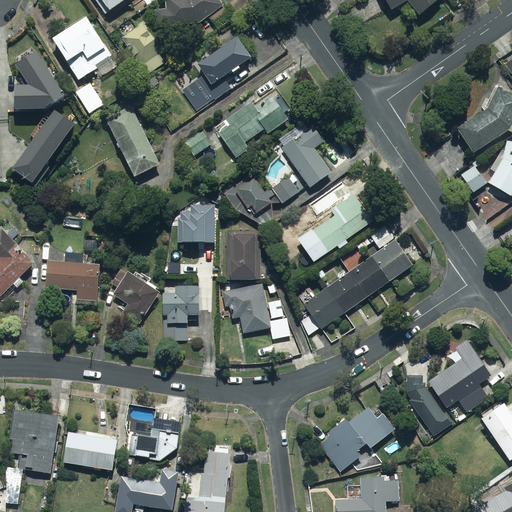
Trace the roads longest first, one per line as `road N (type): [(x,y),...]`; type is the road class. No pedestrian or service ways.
road 1 (residential): [(0,365),(267,389)]
road 2 (residential): [(267,389),(352,360),(482,274)]
road 3 (tertiary): [(482,274),(369,111)]
road 4 (tertiary): [(369,111),(511,13)]
road 5 (tertiary): [(369,111),(291,0)]
road 6 (residential): [(267,389),(286,511)]
